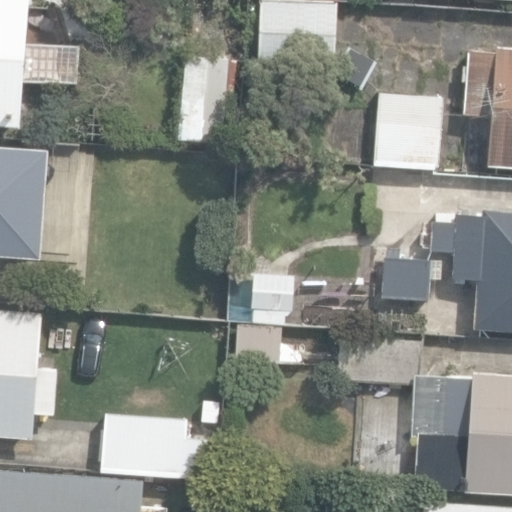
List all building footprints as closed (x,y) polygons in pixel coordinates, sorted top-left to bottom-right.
[(35,0),(0,0),(0,125),(25,127),(28,82),(49,83),(52,38),(33,37),(35,0)] [(340,1),(318,0),(262,0),(260,67),(338,70),(340,1)] [(511,166),(511,46),(499,45),(499,52),(472,50),(467,114),(496,116),(493,165),(511,166)] [(233,56),(187,52),(181,138),(226,141),(233,56)] [(448,95),(382,91),(376,163),(442,169),(448,95)] [(53,149),(0,145),(0,240),(2,241),(5,195),(49,198),(53,149)] [(511,330),(511,209),(488,208),(488,212),(460,210),(460,219),(436,218),(434,249),(457,250),(455,277),(480,279),(477,329),(511,330)] [(434,258),(385,256),(383,297),(432,299),(434,258)] [(240,330),(302,334),(305,276),(227,271),(223,329),(240,330)] [(0,434),(36,437),(38,412),(59,414),(62,367),(42,366),(46,311),(0,308),(0,434)] [(302,334),(240,330),(238,369),(299,373),(302,334)] [(343,337),(339,387),(415,393),(419,343),(343,337)] [(511,494),(511,371),(476,369),(472,433),(421,430),(417,485),(469,488),(469,492),(511,494)] [(192,415),(109,409),(104,469),(212,477),(212,466),(221,467),(224,438),(190,435),(192,415)] [(0,467),(0,511),(146,511),(148,478),(0,467)] [(511,511),(511,503),(426,497),(425,511),(511,511)]
